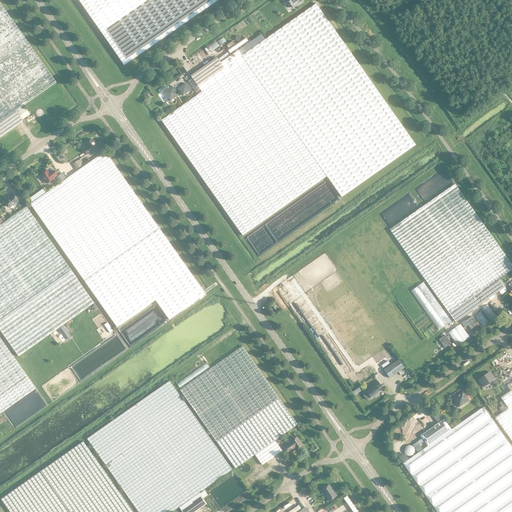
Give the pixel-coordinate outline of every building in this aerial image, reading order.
[(78,0),(124,65),(218,0),(78,0)] [(300,0),(291,0),(289,2),(293,8),(302,2),(300,0)] [(0,137),(23,121),(16,111),(56,82),(0,2),(0,137)] [(202,92),(161,120),(243,235),(327,176),(341,196),(415,144),(316,3),(242,56),(241,56),(237,51),(219,63),(216,58),(191,76),(192,78),(188,81),(196,92),(200,89),(202,92)] [(177,90),(176,91),(173,86),(168,89),(166,87),(160,91),(162,94),(164,92),(168,98),(166,99),(168,102),(179,95),(177,92),(178,91),(182,96),(189,91),(184,84),(177,89),(177,90)] [(25,107),(17,112),(23,121),(31,115),(25,107)] [(98,148),(92,139),(86,143),(88,147),(87,148),(86,147),(83,150),(87,154),(91,151),(92,152),(98,148)] [(105,151),(82,167),(77,161),(73,164),(78,170),(66,179),(62,173),(56,177),(60,183),(30,204),(84,280),(117,327),(159,298),(173,317),(206,294),(159,227),(105,151)] [(50,174),(47,171),(41,175),(40,176),(42,179),(44,178),(47,184),(53,179),(53,178),(57,175),(54,170),(51,172),(51,173),(50,174)] [(511,264),(455,185),(390,231),(455,322),(506,287),(500,278),(511,269),(511,264)] [(10,197),(5,201),(9,208),(18,202),(13,195),(10,197)] [(0,329),(19,356),(94,303),(26,207),(0,225),(0,329)] [(472,316),(465,321),(471,329),(477,325),(472,316)] [(64,327),(59,330),(60,332),(62,331),(68,339),(71,336),(64,327)] [(445,335),(439,339),(445,348),(451,343),(448,339),(447,337),(445,335)] [(0,413),(36,389),(0,337),(0,413)] [(275,441),(298,424),(242,346),(180,390),(235,468),(255,455),(262,465),(282,451),(275,441)] [(404,368),(398,360),(384,370),(390,378),(404,368)] [(490,372),(479,380),(484,387),(495,379),(490,372)] [(169,381),(87,438),(138,511),(171,511),(173,511),(179,507),(182,511),(195,511),(207,504),(199,493),(232,470),(169,381)] [(381,386),(378,381),(375,383),(375,384),(366,391),(370,397),(376,394),(375,393),(378,392),(380,391),(378,388),(381,386)] [(511,389),(501,397),(508,408),(495,417),(511,441),(511,389)] [(469,400),(463,391),(453,398),(459,407),(469,400)] [(511,511),(511,447),(483,407),(451,429),(444,419),(420,435),(427,446),(403,463),(437,511),(511,511)] [(297,449),(302,445),(297,437),(291,441),(291,442),(288,445),(287,444),(284,446),(289,453),(292,450),(291,450),(294,448),(293,447),(295,447),(297,449)] [(422,439),(413,445),(418,452),(422,449),(419,445),(424,441),(422,439)] [(133,511),(113,483),(83,441),(1,499),(10,511),(133,511)] [(336,496),(329,485),(327,487),(327,486),(326,486),(324,487),(324,489),(322,490),(325,495),(326,494),(327,496),(326,496),(329,501),(336,496)] [(208,495),(204,490),(200,493),(203,499),(208,495)]
